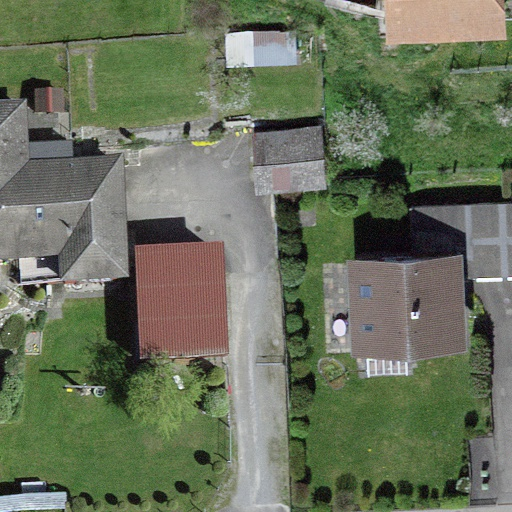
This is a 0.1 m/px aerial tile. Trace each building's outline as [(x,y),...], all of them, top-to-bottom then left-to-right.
[(389,0),(389,12),(511,9),(510,0),(389,0)] [(295,31),(231,33),(232,55),(295,53),(295,31)] [(22,107),(0,108),(0,258),(20,258),(21,284),(64,282),(64,283),(123,280),(118,164),(72,167),(71,151),(24,153),(22,107)] [(321,123),(253,128),(257,184),(325,179),(321,123)] [(414,255),(358,257),(362,338),(367,338),(368,369),(408,368),(406,336),(455,334),(452,268),(511,264),(511,200),(411,205),(414,255)] [(223,242),(136,245),(140,356),(227,352),(223,242)]
